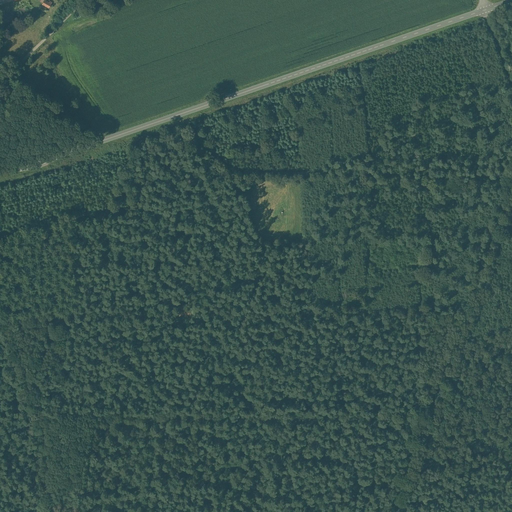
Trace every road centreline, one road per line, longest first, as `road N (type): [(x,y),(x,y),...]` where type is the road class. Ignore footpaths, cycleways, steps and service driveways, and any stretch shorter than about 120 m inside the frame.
road 1 (tertiary): [(0,173),(485,9)]
road 2 (track): [(463,315),(6,312)]
road 3 (track): [(38,414),(425,416)]
road 4 (unclassified): [(389,511),(511,185)]
road 5 (track): [(0,291),(38,414),(44,511)]
